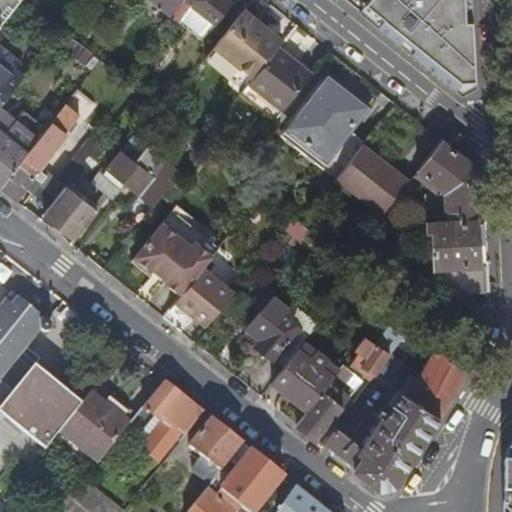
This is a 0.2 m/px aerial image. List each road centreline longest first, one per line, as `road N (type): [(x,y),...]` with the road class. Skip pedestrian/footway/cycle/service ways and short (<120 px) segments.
road 1 (residential): [(363,511),(0,217)]
road 2 (residential): [(511,151),(314,0)]
road 3 (residential): [(511,151),(502,0)]
